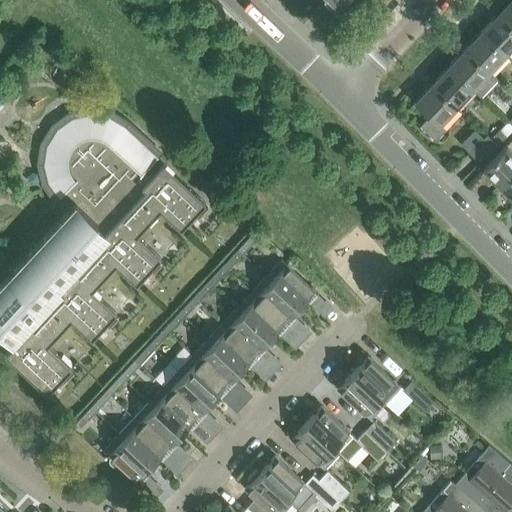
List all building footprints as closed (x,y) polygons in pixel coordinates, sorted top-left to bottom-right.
[(511,0),(509,0),(498,13),(511,26),(511,0)] [(511,26),(498,13),(481,30),(505,53),(506,52),(511,56),(511,26)] [(505,53),(481,30),(465,48),(489,71),(489,70),(505,53)] [(57,38),(46,73),(61,78),(72,43),(57,38)] [(498,78),(489,70),(489,71),(465,48),(448,66),(472,89),(473,88),(481,96),(498,78)] [(456,107),(472,89),(448,66),(431,83),(456,107)] [(456,107),(431,83),(415,101),(430,114),(420,124),(437,139),(447,129),(441,123),(456,107)] [(0,108),(9,99),(0,90),(0,108)] [(0,336),(1,336),(12,346),(5,354),(47,393),(61,378),(70,368),(72,367),(47,344),(71,319),(92,338),(105,323),(115,313),(116,312),(92,289),(116,264),(136,283),(150,269),(160,258),(161,257),(137,234),(160,209),(181,228),(204,203),(206,202),(163,163),(155,171),(149,166),(157,157),(163,151),(130,120),(129,120),(129,119),(128,119),(128,118),(127,118),(127,117),(126,117),(125,117),(125,116),(124,116),(124,115),(123,115),(122,115),(122,114),(121,114),(121,113),(120,113),(119,113),(119,112),(118,112),(117,112),(117,111),(116,111),(115,111),(114,110),(113,110),(112,109),(111,109),(110,109),(109,108),(108,108),(107,108),(106,107),(105,107),(104,107),(103,107),(102,107),(102,106),(101,106),(100,106),(99,106),(98,106),(97,106),(96,106),(95,106),(94,106),(93,106),(92,106),(91,106),(90,106),(89,106),(88,106),(87,106),(86,106),(85,106),(84,106),(83,106),(82,107),(81,107),(80,107),(79,107),(78,107),(78,108),(77,108),(76,108),(75,108),(74,109),(73,109),(72,109),(72,110),(71,110),(70,110),(69,111),(68,111),(67,112),(66,112),(65,113),(64,113),(64,114),(63,114),(62,114),(62,115),(61,115),(60,116),(59,116),(59,117),(58,117),(58,118),(57,118),(56,119),(55,120),(54,121),(53,122),(52,123),(51,123),(51,124),(50,124),(50,125),(50,126),(49,126),(49,127),(48,127),(48,128),(47,128),(47,129),(46,130),(46,131),(45,131),(45,132),(45,133),(44,133),(44,134),(43,134),(43,135),(43,136),(42,137),(42,138),(41,139),(41,140),(41,141),(40,141),(40,142),(40,143),(39,144),(39,145),(39,146),(39,147),(38,147),(38,148),(38,149),(38,150),(38,151),(37,152),(37,153),(37,154),(37,155),(37,156),(37,157),(37,158),(37,159),(37,160),(37,161),(37,162),(37,163),(37,164),(37,165),(37,166),(37,167),(37,168),(37,169),(37,170),(37,171),(38,171),(38,172),(38,173),(38,174),(38,175),(39,176),(39,177),(39,178),(39,179),(40,179),(40,180),(40,181),(41,182),(41,183),(41,184),(42,184),(42,185),(42,186),(43,186),(43,187),(43,188),(44,188),(44,189),(44,190),(45,190),(45,191),(46,191),(46,192),(46,193),(47,193),(47,194),(48,194),(48,195),(48,196),(49,196),(49,197),(50,197),(50,198),(51,198),(51,199),(52,199),(52,200),(53,200),(53,201),(54,201),(54,202),(55,202),(60,196),(65,192),(75,201),(0,281),(0,336)] [(497,145),(507,134),(500,127),(491,137),(490,139),(497,145)] [(480,161),(497,145),(490,139),(491,137),(487,134),(470,151),(480,161)] [(500,185),(511,173),(511,149),(507,144),(483,167),(500,185)] [(511,197),(511,173),(500,185),(511,197)] [(243,252),(258,236),(253,232),(238,247),(243,252)] [(229,268),(243,252),(238,247),(224,263),(229,268)] [(315,289),(282,259),(267,275),(299,305),(315,289)] [(214,284),(229,268),(224,263),(209,279),(214,284)] [(299,305),(267,275),(252,290),(285,321),(299,305)] [(199,299),(214,284),(209,279),(194,295),(199,299)] [(285,321),(252,290),(238,306),(270,337),(285,321)] [(184,315),(199,299),(194,295),(179,311),(184,315)] [(270,337),(238,306),(223,322),(255,353),(270,337)] [(170,331),(184,315),(179,311),(165,326),(170,331)] [(255,353),(223,322),(208,338),(240,368),(255,353)] [(155,347),(170,331),(165,326),(150,342),(155,347)] [(240,368),(208,338),(193,354),(226,384),(240,368)] [(140,363),(155,347),(150,342),(135,358),(140,363)] [(226,384),(193,354),(179,369),(211,400),(226,384)] [(400,385),(368,355),(353,371),(385,401),(400,385)] [(126,378),(140,363),(135,358),(121,374),(126,378)] [(211,400),(179,369),(164,385),(196,416),(211,400)] [(385,401),(353,371),(337,387),(370,418),(385,401)] [(111,394),(126,378),(121,374),(106,389),(111,394)] [(433,400),(411,379),(403,389),(424,409),(433,400)] [(196,416),(164,385),(149,401),(181,432),(196,416)] [(96,410),(111,394),(106,389),(91,405),(96,410)] [(181,432),(149,401),(135,417),(167,447),(181,432)] [(80,427),(96,410),(91,405),(75,422),(80,427)] [(387,449),(365,429),(357,437),(354,435),(321,405),(306,421),(339,451),(348,460),(363,444),(378,458),(387,449)] [(167,447),(135,417),(120,432),(152,463),(167,447)] [(374,418),(365,429),(387,449),(396,439),(374,418)] [(339,451),(306,421),(291,437),(324,467),(339,451)] [(152,463),(120,432),(104,449),(111,456),(109,458),(109,461),(115,467),(119,467),(121,465),(137,479),(152,463)] [(511,463),(489,443),(454,483),(487,511),(499,511),(511,498),(511,494),(509,492),(511,488),(511,463)] [(308,485),(275,454),(260,471),(293,501),(303,510),(318,495),(332,508),(340,499),(323,483),(316,476),(308,485)] [(250,481),(245,487),(271,511),(283,511),(293,501),(260,471),(257,468),(248,478),(250,481)] [(332,473),(323,483),(340,499),(350,489),(332,473)] [(487,511),(454,483),(451,480),(422,511),(487,511)]
